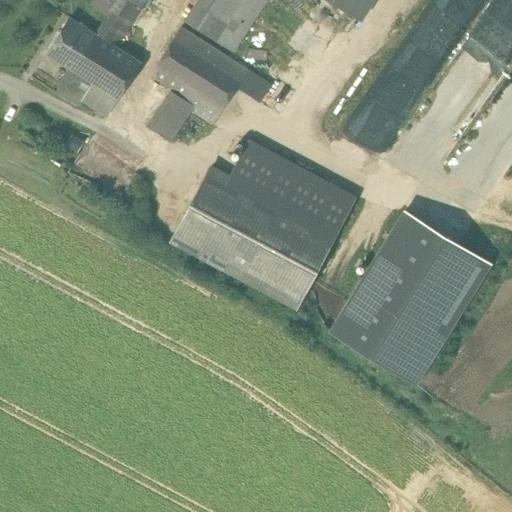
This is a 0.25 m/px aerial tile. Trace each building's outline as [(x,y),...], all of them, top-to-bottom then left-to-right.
[(93,0),(90,5),(107,16),(96,34),(98,35),(75,71),(82,76),(67,100),(77,106),(81,99),(107,116),(142,63),(117,47),(146,0),(93,0)] [(199,0),(186,21),(234,52),(267,0),(199,0)] [(374,0),(331,0),(362,19),(374,0)] [(371,120),(378,130),(380,126),(390,139),(412,96),(471,127),(489,92),(496,91),(507,71),(511,73),(511,0),(508,0),(500,15),(453,23),(449,1),(440,17),(413,22),(392,61),(411,71),(414,89),(411,89),(412,95),(392,110),(372,99),(385,118),(371,120)] [(96,34),(70,17),(47,54),(70,68),(75,71),(98,35),(96,34)] [(271,84),(182,27),(175,38),(241,81),(238,86),(260,101),(271,84)] [(241,81),(175,38),(158,64),(224,107),(237,87),(238,86),(241,81)] [(224,107),(158,64),(151,76),(165,85),(162,90),(168,94),(160,108),(183,123),(192,111),(213,125),(224,107)] [(70,68),(55,92),(67,100),(82,76),(75,71),(70,68)] [(183,123),(160,108),(147,126),(171,142),(183,123)] [(303,170),(248,141),(230,175),(212,166),(172,241),(297,307),(355,198),(303,170)] [(407,213),(334,332),(413,381),(445,329),(448,331),(490,263),(407,213)]
